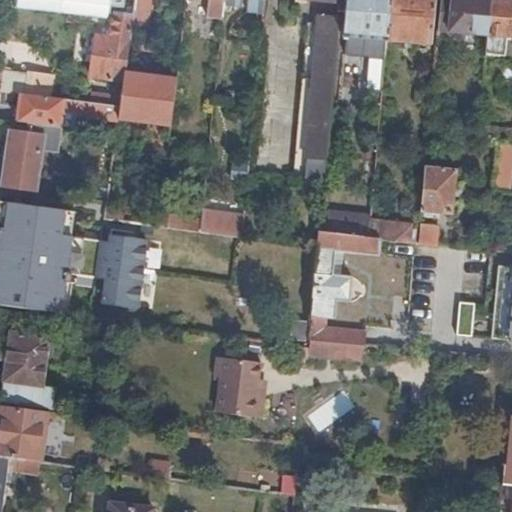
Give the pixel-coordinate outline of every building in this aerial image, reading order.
[(134,11),(135,0),(114,0),(112,11),(114,11),(134,14),(134,11)] [(135,0),(134,11),(152,13),(153,0),(135,0)] [(232,0),(232,6),(241,6),(241,0),(246,0),(246,11),(252,12),(253,0),(232,0)] [(262,13),(263,0),(253,0),(252,12),(262,13)] [(386,39),(389,0),(345,0),(343,36),(386,39)] [(433,0),(389,0),(386,39),(430,43),(433,0)] [(486,35),(489,0),(439,0),(437,31),(486,35)] [(511,0),(489,0),(486,35),(511,36),(511,0)] [(125,80),(126,73),(130,41),(134,14),(114,11),(110,38),(97,36),(92,76),(125,80)] [(130,41),(147,44),(152,13),(134,11),(134,14),(130,41)] [(326,158),(338,17),(318,15),(318,21),(307,20),(294,170),(305,171),(306,156),(326,158)] [(33,74),(0,69),(0,89),(21,93),(31,94),(33,74)] [(171,124),(176,79),(126,73),(125,80),(121,106),(119,121),(117,135),(116,143),(127,144),(131,119),(171,124)] [(119,121),(121,106),(31,94),(21,93),(17,121),(28,123),(63,128),(74,129),(77,116),(119,121)] [(11,129),(3,186),(5,187),(35,190),(41,151),(59,153),(63,128),(28,123),(27,131),(11,129)] [(511,128),(478,125),(476,141),(496,143),(511,144),(511,128)] [(497,190),(510,192),(511,176),(511,144),(496,143),(493,187),(497,190)] [(442,156),(426,154),(421,211),(452,213),(455,170),(441,168),(442,156)] [(105,230),(106,218),(105,218),(108,201),(35,190),(5,187),(0,220),(0,251),(67,260),(72,226),(105,230)] [(200,231),(242,237),(243,219),(202,213),(202,219),(200,231)] [(200,231),(202,219),(168,215),(167,227),(200,231)] [(368,237),(370,221),(328,218),(326,233),(368,237)] [(411,223),(370,219),(370,221),(368,237),(380,238),(409,241),(411,223)] [(418,242),(436,244),(438,225),(420,223),(418,242)] [(380,238),(368,237),(326,233),(319,232),(317,246),(308,338),(362,344),(363,331),(321,327),(322,316),(325,316),(327,300),(335,301),(348,302),(350,277),(339,276),(329,275),(332,251),(341,252),(378,255),(380,238)] [(339,276),(341,252),(332,251),(329,275),(339,276)] [(327,300),(325,316),(333,317),(335,301),(327,300)] [(9,333),(0,402),(0,406),(29,410),(32,386),(43,387),(45,365),(51,365),(52,356),(47,356),(48,343),(53,343),(54,338),(9,333)] [(362,344),(308,338),(308,347),(308,355),(361,361),(363,344),(362,344)] [(260,419),(263,397),(257,397),(258,382),(261,365),(219,360),(217,378),(222,378),(217,414),(260,419)] [(29,410),(0,406),(0,456),(14,458),(39,462),(42,462),(49,412),(29,410)] [(502,484),(511,485),(511,430),(510,431),(509,448),(511,448),(511,463),(505,463),(502,484)] [(14,458),(0,456),(0,511),(4,484),(7,466),(12,467),(14,458)] [(39,462),(14,458),(12,467),(7,466),(4,484),(10,484),(12,469),(38,472),(39,462)] [(511,485),(502,484),(500,503),(511,503),(511,485)]
